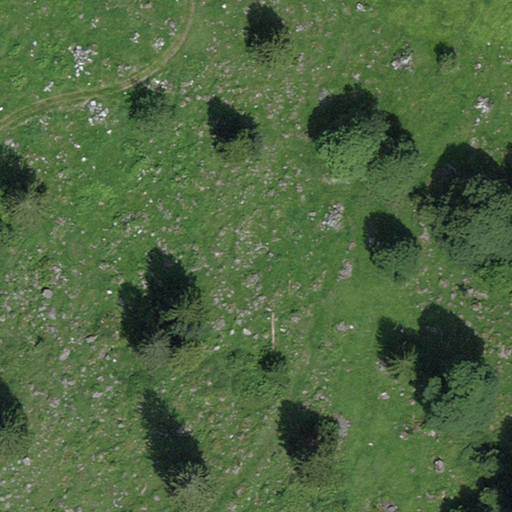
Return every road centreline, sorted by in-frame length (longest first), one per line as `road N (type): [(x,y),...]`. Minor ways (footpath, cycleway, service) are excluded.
road 1 (track): [(217,511),(301,372),(338,264),(464,0)]
road 2 (track): [(0,128),(45,104),(123,87),(152,71),(175,50),(192,0)]
